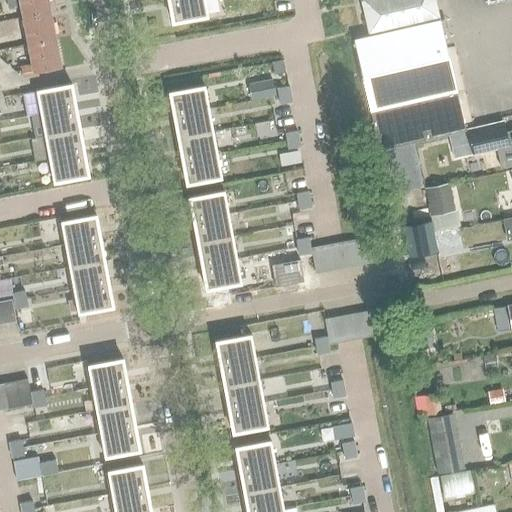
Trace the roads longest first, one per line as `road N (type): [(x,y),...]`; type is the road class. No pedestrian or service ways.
road 1 (residential): [(157,325),(384,284),(430,300),(511,283)]
road 2 (residential): [(157,325),(101,0)]
road 3 (residential): [(191,511),(157,325)]
road 4 (residential): [(0,355),(157,325)]
